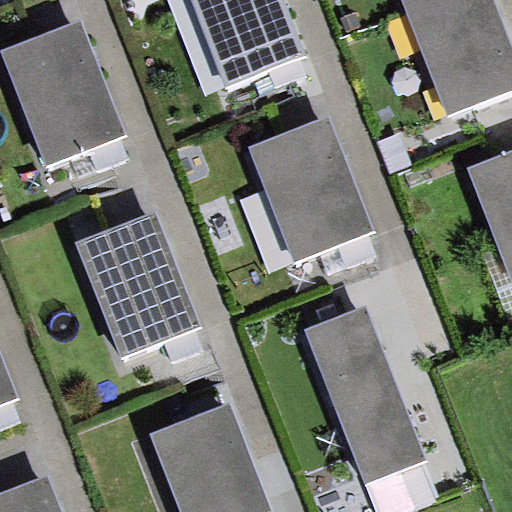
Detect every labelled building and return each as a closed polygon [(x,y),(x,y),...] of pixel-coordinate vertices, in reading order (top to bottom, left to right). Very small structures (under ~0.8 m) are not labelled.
[(281,0),(189,0),(227,93),(268,76),(276,97),(310,83),(303,66),(307,64),(281,0)] [(511,45),(494,0),(400,0),(448,123),(511,98),(511,45)] [(83,28),(4,59),(49,172),(91,156),(99,176),(132,163),(125,145),(129,143),(83,28)] [(329,121),(250,152),(295,265),(337,249),(345,269),(378,256),(371,238),(375,236),(329,121)] [(511,155),(469,173),(500,251),(511,280),(511,155)] [(157,218),(78,250),(123,363),(165,346),(173,367),(206,354),(199,336),(203,334),(157,218)] [(511,280),(500,251),(484,257),(511,328),(511,280)] [(367,313),(307,337),(368,490),(402,477),(416,511),(422,511),(438,506),(424,469),(428,468),(367,313)] [(0,351),(0,433),(24,424),(17,406),(21,405),(0,351)] [(271,511),(231,410),(152,441),(180,511),(271,511)] [(61,511),(49,482),(0,501),(0,511),(61,511)]
